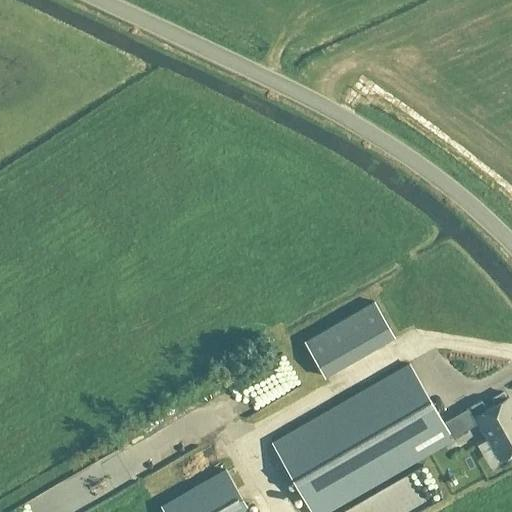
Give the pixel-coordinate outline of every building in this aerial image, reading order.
[(321,373),(325,380),(393,346),(372,307),(303,343),(319,374),(321,373)] [(485,438),(511,424),(511,405),(507,397),(485,410),(480,401),(442,423),(408,365),(271,444),(310,511),(326,511),(452,440),(451,439),(477,424),(485,438)] [(511,424),(485,438),(498,460),(511,452),(511,424)] [(472,450),(483,473),(497,466),(487,444),(472,450)] [(133,479),(160,470),(152,445),(124,454),(133,479)] [(248,511),(225,471),(161,508),(163,511),(248,511)] [(355,511),(413,511),(438,500),(424,473),(354,508),(355,511)] [(18,511),(54,511),(49,499),(18,511)]
